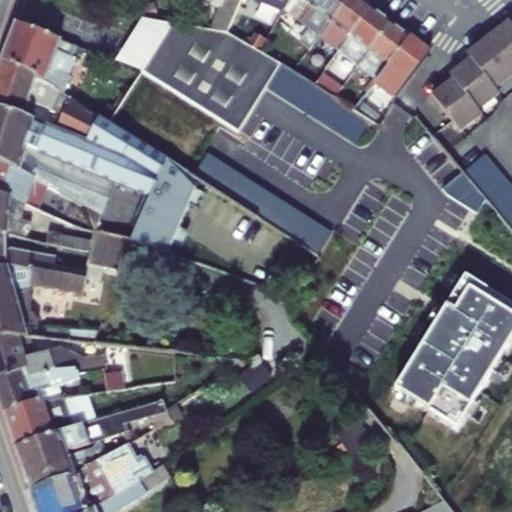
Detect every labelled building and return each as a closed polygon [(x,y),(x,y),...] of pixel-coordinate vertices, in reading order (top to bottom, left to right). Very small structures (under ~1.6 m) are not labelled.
[(218,0),(213,14),(228,20),(220,41),(234,43),(249,1),(249,0),(218,0)] [(275,0),(249,0),(249,1),(270,12),(275,0)] [(275,0),(270,12),(291,22),(299,9),(304,0),(275,0)] [(304,0),(299,9),(305,14),(296,28),(306,36),(331,0),(304,0)] [(348,0),(331,0),(306,36),(314,42),(301,60),(313,67),(325,50),(356,6),(348,0)] [(356,6),(325,50),(343,64),(375,19),(356,6)] [(375,19),(343,64),(361,77),(394,32),(375,19)] [(148,29),(121,74),(152,85),(183,35),(148,29)] [(440,104),(468,139),(489,122),(486,118),(506,103),(502,98),(511,90),(511,31),(478,55),(474,58),(472,62),(475,66),(457,82),(461,87),(440,104)] [(394,32),(361,77),(381,91),(413,46),(394,32)] [(152,85),(237,136),(263,93),(277,70),(321,96),(234,43),(220,41),(183,35),(152,85)] [(69,56),(21,39),(8,75),(66,99),(77,106),(108,126),(113,117),(79,95),(80,91),(77,89),(82,72),(65,66),(69,56)] [(413,46),(381,91),(376,98),(396,111),(433,61),(413,46)] [(277,70),(263,93),(269,97),(354,149),(367,126),(321,96),(277,70)] [(66,99),(8,75),(0,105),(0,122),(51,140),(66,99)] [(108,126),(77,106),(64,144),(94,155),(108,126)] [(51,140),(0,122),(0,175),(48,197),(97,219),(105,246),(125,199),(159,214),(141,257),(178,268),(211,192),(193,180),(121,134),(108,126),(94,155),(64,144),(51,140)] [(208,157),(193,180),(211,192),(217,195),(231,172),(208,157)] [(511,187),(492,162),(469,179),(480,194),(490,206),(511,232),(511,187)] [(231,172),(217,195),(294,245),(309,222),(231,172)] [(469,179),(464,173),(444,189),(449,195),(471,210),(478,215),(490,206),(480,194),(469,179)] [(48,197),(0,175),(0,210),(23,216),(48,225),(52,215),(44,212),(48,197)] [(23,216),(0,210),(0,250),(19,251),(60,258),(63,243),(32,237),(33,232),(22,230),(23,216)] [(309,222),(294,245),(317,260),(332,237),(309,222)] [(105,246),(93,241),(91,281),(90,283),(101,284),(105,246)] [(19,251),(0,250),(0,285),(14,284),(14,279),(90,293),(90,283),(91,281),(61,275),(62,270),(32,264),(17,269),(19,251)] [(14,284),(0,285),(0,354),(27,353),(38,352),(26,313),(79,320),(81,307),(91,308),(93,294),(90,293),(14,279),(14,284)] [(511,316),(458,284),(389,399),(449,436),(511,331),(511,316)] [(282,338),(256,340),(256,369),(265,369),(282,369),(282,338)] [(27,353),(0,354),(0,391),(1,394),(36,382),(40,393),(96,380),(113,379),(116,403),(133,400),(129,364),(98,364),(75,369),(73,363),(49,367),(34,373),(27,353)] [(282,369),(265,369),(268,404),(283,394),(282,369)] [(36,382),(1,394),(12,426),(46,413),(46,408),(100,394),(96,380),(40,393),(36,382)] [(46,413),(12,426),(24,461),(64,446),(96,435),(88,409),(48,418),(46,413)] [(177,415),(172,419),(177,430),(182,427),(177,415)] [(64,446),(24,461),(30,478),(74,461),(76,466),(99,456),(97,451),(116,444),(114,439),(144,429),(141,421),(101,433),(96,435),(64,446)] [(367,430),(347,446),(362,464),(386,454),(367,430)] [(117,455),(110,458),(113,464),(120,460),(117,455)] [(105,472),(40,504),(42,511),(103,511),(138,491),(146,486),(152,482),(145,469),(139,472),(131,457),(105,472)] [(74,461),(30,478),(40,504),(105,472),(101,461),(78,471),(76,466),(74,461)] [(138,491),(103,511),(132,511),(154,499),(146,486),(138,491)]
